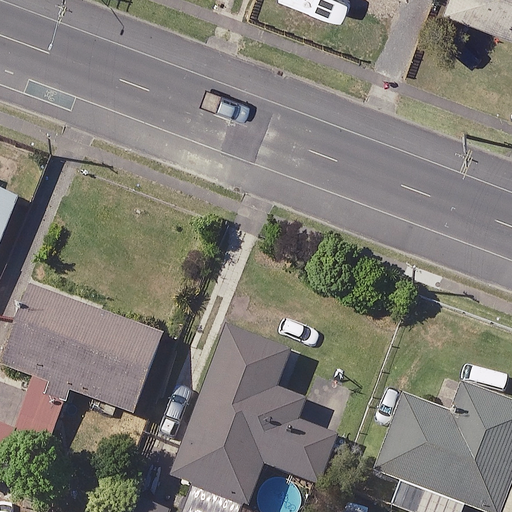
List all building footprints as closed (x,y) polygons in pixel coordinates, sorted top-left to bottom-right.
[(511,0),(441,0),(441,2),(511,28),(511,0)] [(0,234),(16,195),(0,188),(0,234)] [(158,336),(25,289),(0,360),(0,459),(7,440),(43,452),(64,392),(130,415),(158,336)] [(285,351),(219,328),(166,478),(244,506),(258,466),(313,485),(330,436),(292,423),(299,401),(271,390),(285,351)] [(511,511),(511,407),(459,388),(448,417),(396,398),(369,473),(476,511),(511,511)] [(166,511),(167,511),(126,496),(119,511),(166,511)]
